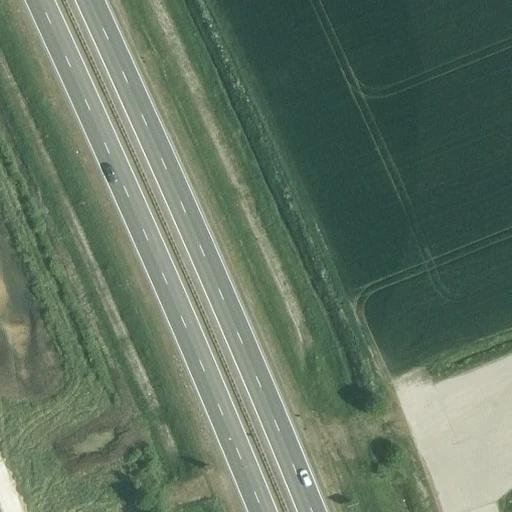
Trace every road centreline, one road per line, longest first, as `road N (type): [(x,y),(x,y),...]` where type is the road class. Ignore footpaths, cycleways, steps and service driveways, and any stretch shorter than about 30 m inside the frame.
road 1 (trunk): [(40,0),(264,511)]
road 2 (trunk): [(312,511),(90,0)]
